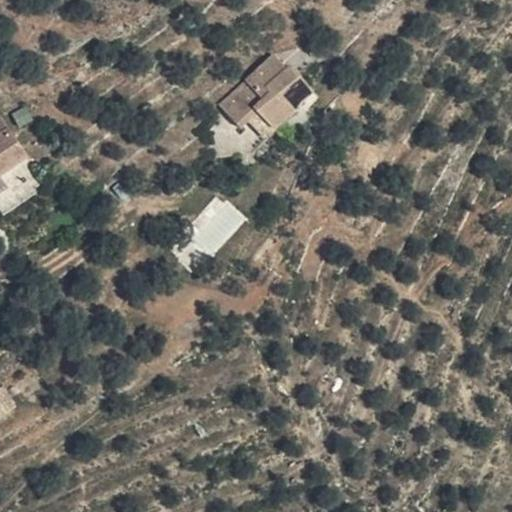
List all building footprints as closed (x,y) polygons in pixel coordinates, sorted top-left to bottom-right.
[(284,87),(301,67),(286,53),(262,82),(258,79),(235,103),(258,125),(266,116),(274,108),(272,106),(277,99),(270,93),(280,83),(284,87)] [(303,65),(301,67),(284,87),(280,83),(270,93),(277,99),(272,106),(274,108),(283,115),(293,124),(328,86),(303,65)] [(0,165),(31,145),(3,98),(0,99),(0,165)] [(274,108),(266,116),(284,133),(293,124),(283,115),(274,108)] [(205,218),(225,239),(245,219),(225,199),(205,218)] [(0,386),(0,417),(17,408),(4,385),(0,386)]
